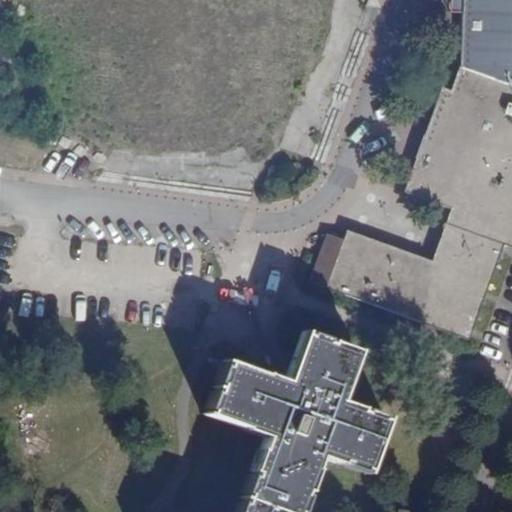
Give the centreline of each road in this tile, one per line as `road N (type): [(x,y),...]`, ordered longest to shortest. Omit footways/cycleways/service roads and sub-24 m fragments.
road 1 (residential): [(70,201),(274,224),(308,206),(335,183),(363,133),(404,13)]
road 2 (residential): [(468,511),(511,390)]
